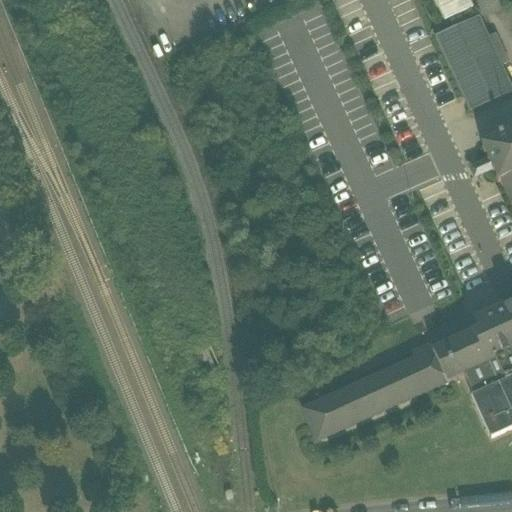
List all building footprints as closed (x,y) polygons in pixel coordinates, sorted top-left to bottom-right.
[(471,9),(467,0),(433,0),(444,22),(471,9)] [(436,40),(470,114),(511,95),(511,94),(478,21),(436,40)] [(497,185),(501,184),(511,178),(511,136),(502,141),(501,139),(497,140),(498,143),(481,151),(487,163),(491,173),(497,185)] [(477,180),(491,173),(487,163),(472,169),(477,180)] [(511,178),(501,184),(511,208),(511,178)] [(511,335),(511,305),(501,310),(511,335)] [(511,351),(511,354),(474,372),(486,402),(473,408),(489,444),(511,433),(511,335),(501,310),(473,323),(478,334),(480,333),(486,346),(506,337),(511,351)] [(478,334),(432,354),(446,385),(463,377),(474,372),(511,354),(511,351),(506,337),(486,346),(480,333),(478,334)] [(221,374),(207,341),(187,349),(201,382),(221,374)] [(317,444),(446,385),(432,354),(303,413),(317,444)] [(470,402),(473,408),(486,402),(474,372),(463,377),(473,400),(470,402)]
